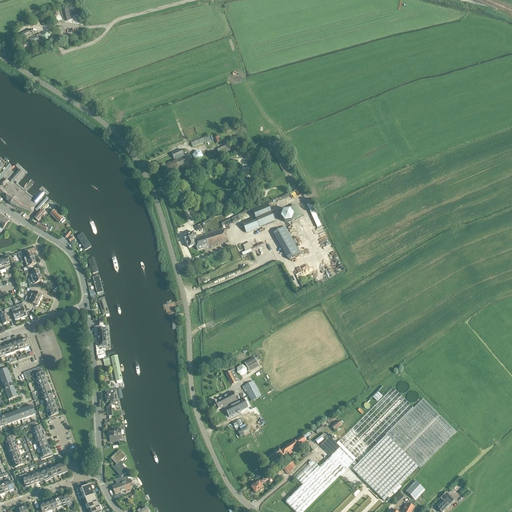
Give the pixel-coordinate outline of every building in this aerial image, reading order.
[(40,21),(42,25),(48,22),(49,24),(57,21),(54,15),(40,21)] [(62,45),(68,43),(61,27),(56,29),(62,45)] [(21,34),(24,40),(25,42),(17,46),(21,54),(44,41),(40,34),(29,40),(28,38),(33,35),(30,29),(21,34)] [(41,35),(46,41),(51,37),(47,31),(41,35)] [(209,136),(190,143),(192,147),(204,143),(205,144),(211,141),(209,136)] [(228,145),(217,150),(219,156),(231,151),(228,145)] [(184,156),(181,149),(171,154),(174,160),(164,165),(168,174),(178,169),(193,162),(189,154),(184,156)] [(192,155),(200,161),(204,155),(197,149),(192,155)] [(20,168),(9,179),(13,183),(16,180),(18,182),(26,173),(20,168)] [(289,190),(284,177),(276,180),(281,193),(289,190)] [(0,193),(10,204),(31,212),(33,208),(20,203),(15,197),(7,194),(0,186),(0,193)] [(242,223),(246,233),(275,221),(267,204),(252,210),(256,217),(242,223)] [(287,225),(303,214),(296,204),(280,216),(287,225)] [(35,212),(36,213),(37,214),(34,217),(39,222),(46,214),(41,209),(40,211),(39,209),(35,212)] [(61,217),(58,214),(60,212),(57,209),(55,211),(51,215),(59,223),(61,222),(62,223),(65,220),(62,217),(61,217)] [(8,222),(4,219),(0,225),(0,229),(2,231),(8,222)] [(39,223),(36,227),(46,232),(46,231),(49,233),(50,231),(48,230),(50,228),(47,226),(45,225),(44,226),(39,223)] [(298,253),(283,226),(273,232),(288,259),(298,253)] [(192,239),(195,245),(198,250),(228,240),(224,229),(196,238),(192,239)] [(84,232),(76,237),(86,251),(93,247),(84,232)] [(192,239),(196,238),(193,232),(183,237),(189,248),(195,245),(192,239)] [(243,245),(246,251),(240,253),(241,256),(252,252),(251,249),(253,248),(251,242),(243,245)] [(22,263),(24,262),(34,258),(32,253),(26,255),(25,252),(18,254),(19,257),(20,257),(22,263)] [(7,257),(2,259),(5,269),(11,267),(7,257)] [(36,264),(34,258),(24,262),(27,267),(23,269),(24,272),(31,269),(30,266),(36,264)] [(99,274),(94,258),(88,259),(93,275),(99,274)] [(32,272),(31,269),(24,272),(25,275),(29,273),(31,279),(40,276),(38,270),(32,272)] [(40,276),(31,279),(28,280),(30,286),(30,288),(38,288),(37,283),(42,281),(40,276)] [(103,293),(99,276),(93,277),(98,294),(103,293)] [(36,293),(38,288),(30,288),(29,290),(33,292),(30,297),(39,301),(42,296),(36,293)] [(23,302),(29,309),(31,304),(37,307),(39,301),(30,297),(27,296),(25,301),(23,302)] [(109,313),(105,297),(98,298),(103,315),(109,313)] [(23,307),(17,309),(20,319),(26,317),(24,311),(29,309),(23,302),(21,304),(23,307)] [(10,308),(7,309),(10,316),(12,315),(15,321),(20,319),(17,309),(16,306),(10,308)] [(0,323),(2,323),(3,325),(9,323),(7,317),(10,316),(7,309),(4,310),(5,313),(3,314),(2,313),(0,313),(0,323)] [(99,346),(107,346),(105,328),(98,329),(99,346)] [(20,340),(21,340),(24,349),(29,347),(25,338),(20,340)] [(123,380),(118,356),(111,358),(116,381),(123,380)] [(259,365),(255,358),(245,363),(249,370),(259,365)] [(247,374),(246,365),(237,366),(238,375),(247,374)] [(234,370),(226,374),(232,384),(239,381),(234,370)] [(37,375),(34,376),(32,377),(34,381),(35,381),(46,377),(44,372),(42,373),(39,374),(37,375)] [(47,382),(46,377),(35,381),(36,383),(37,383),(38,385),(47,382)] [(254,381),(244,386),(252,401),(262,396),(254,381)] [(359,462),(413,408),(393,388),(339,442),(359,462)] [(114,390),(114,389),(106,390),(106,391),(106,394),(105,394),(106,403),(109,403),(109,408),(107,408),(108,416),(112,415),(111,405),(115,405),(114,401),(116,401),(116,394),(115,394),(114,390)] [(17,397),(15,392),(7,395),(8,400),(17,397)] [(216,411),(224,407),(228,405),(237,401),(232,392),(212,403),(216,411)] [(228,405),(224,407),(225,409),(229,417),(237,413),(238,413),(240,412),(240,411),(248,407),(244,399),(229,407),(228,405)] [(423,399),(357,464),(330,436),(318,445),(330,457),(285,502),(295,511),(302,511),(352,463),(355,467),(353,469),(385,501),(404,482),(419,466),(420,468),(456,432),(423,399)] [(54,400),(45,403),(47,408),(55,405),(56,404),(54,400)] [(27,408),(30,417),(35,415),(32,406),(27,408)] [(18,411),(21,420),(22,422),(27,421),(26,418),(23,409),(18,411)] [(57,409),(48,412),(50,417),(59,414),(58,409),(57,409)] [(317,434),(330,425),(327,421),(315,430),(317,434)] [(341,425),(338,421),(331,427),(334,431),(341,425)] [(34,434),(43,431),(41,426),(32,430),(34,434)] [(249,431),(246,426),(237,432),(240,436),(249,431)] [(121,440),(120,429),(109,430),(111,441),(116,440),(117,441),(119,441),(119,440),(121,440)] [(295,441),(299,446),(306,441),(305,439),(308,437),(305,433),(295,440),(295,441)] [(327,438),(324,434),(315,441),(318,445),(327,438)] [(6,445),(15,441),(13,437),(4,440),(6,445)] [(47,440),(37,444),(39,448),(48,445),(47,440)] [(280,451),(284,456),(288,453),(290,455),(292,453),(291,451),(299,446),(295,441),(295,440),(280,451)] [(50,449),(48,445),(39,448),(41,453),(50,449)] [(50,449),(41,453),(42,457),(51,454),(52,454),(51,452),(50,449)] [(20,455),(19,450),(10,454),(9,454),(11,459),(11,458),(20,455)] [(278,459),(278,460),(284,456),(280,451),(280,450),(274,454),(276,456),(275,457),(277,459),(278,459)] [(112,459),(117,465),(119,463),(119,462),(125,457),(120,451),(112,459)] [(274,454),(264,460),(268,467),(278,460),(278,459),(277,459),(275,457),(276,456),(274,454)] [(24,464),(22,460),(13,463),(14,468),(15,467),(15,468),(24,464)] [(127,471),(119,463),(117,465),(114,468),(121,476),(127,471)] [(31,486),(27,477),(26,475),(23,476),(20,477),(21,480),(20,480),(23,490),(28,488),(28,487),(31,486)] [(268,476),(252,488),(256,493),(263,487),(261,484),(263,483),(264,483),(270,478),(268,476)] [(5,480),(5,481),(9,492),(11,491),(14,490),(12,484),(13,484),(12,480),(9,482),(8,481),(10,480),(9,478),(6,478),(5,480)] [(129,480),(117,485),(112,487),(115,495),(125,491),(126,493),(132,491),(131,489),(130,485),(132,484),(130,480),(129,480)] [(6,493),(9,492),(5,481),(1,483),(1,484),(4,493),(5,493),(5,494),(6,493)] [(423,491),(415,483),(406,491),(415,500),(423,491)] [(83,493),(92,490),(90,484),(81,488),(83,493)] [(85,499),(94,495),(92,490),(83,493),(85,499)] [(404,496),(400,492),(393,499),(396,503),(404,496)] [(437,509),(440,511),(442,511),(449,505),(453,500),(445,492),(439,498),(443,502),(441,504),(440,502),(437,505),(438,507),(437,509)] [(72,498),(69,499),(67,494),(62,496),(66,505),(71,503),(72,504),(74,504),(72,498)] [(94,495),(85,499),(87,504),(96,500),(94,495)] [(66,505),(62,496),(58,498),(61,507),(66,505)] [(400,511),(394,508),(391,511),(411,511),(414,507),(412,506),(415,502),(409,499),(407,503),(406,503),(401,511),(400,511)] [(96,500),(87,504),(89,509),(90,509),(98,506),(96,500)]
